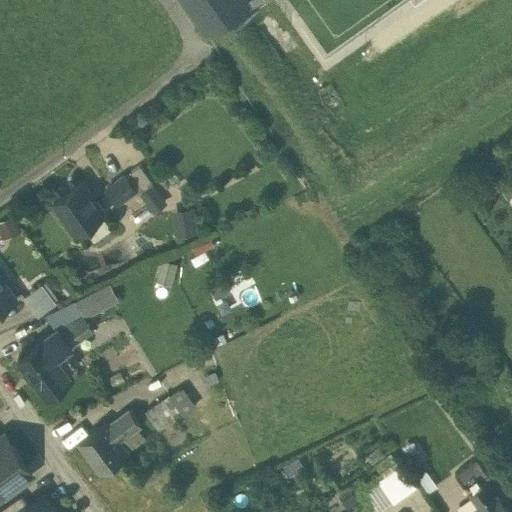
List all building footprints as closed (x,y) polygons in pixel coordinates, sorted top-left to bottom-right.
[(185,0),(208,32),(247,5),(243,0),(185,0)] [(128,176),(105,190),(114,205),(137,191),(128,176)] [(80,184),(50,203),(74,240),(104,221),(80,184)] [(138,196),(148,214),(162,206),(152,187),(138,196)] [(190,214),(176,215),(179,239),(193,237),(190,214)] [(0,230),(2,237),(21,232),(16,215),(0,218),(0,230)] [(157,279),(173,284),(179,262),(162,258),(157,279)] [(0,280),(0,314),(16,304),(0,280)] [(47,280),(25,293),(37,314),(59,300),(47,280)] [(109,282),(44,314),(53,327),(82,313),(85,316),(117,299),(109,282)] [(53,327),(15,357),(44,398),(72,375),(58,355),(93,329),(85,316),(82,313),(53,327)] [(185,388),(145,413),(158,435),(198,410),(185,388)] [(140,431),(129,413),(81,444),(104,477),(124,463),(113,448),(140,431)] [(9,436),(0,443),(0,502),(38,474),(9,436)] [(400,464),(378,481),(393,500),(415,484),(400,464)] [(437,485),(425,468),(416,474),(428,491),(437,485)] [(485,478),(467,491),(478,506),(468,511),(511,511),(497,492),(496,493),(485,478)] [(57,511),(44,493),(17,511),(57,511)]
